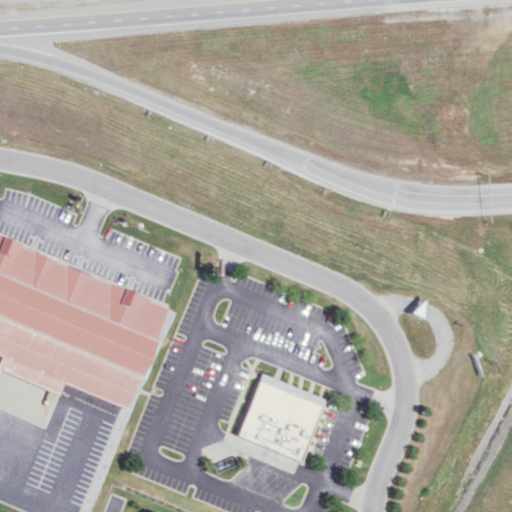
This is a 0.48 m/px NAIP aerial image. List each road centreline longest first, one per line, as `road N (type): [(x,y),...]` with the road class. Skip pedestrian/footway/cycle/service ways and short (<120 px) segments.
road 1 (residential): [(371,511),(407,398),(402,351),(379,308),(344,284),(75,175),(0,159)]
road 2 (motorway): [(0,45),(369,189)]
road 3 (motorway): [(0,26),(312,0)]
road 4 (motorway): [(369,189),(434,199),(511,197)]
